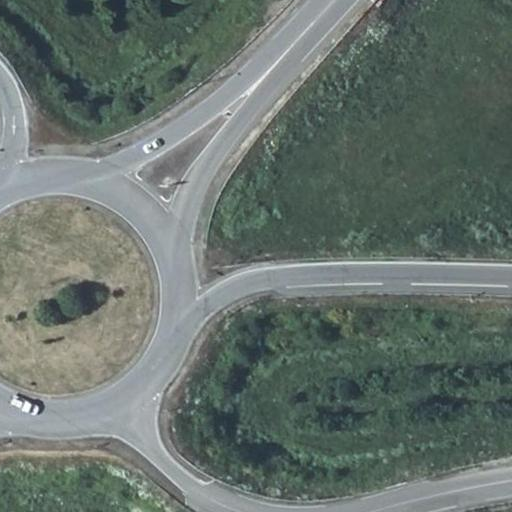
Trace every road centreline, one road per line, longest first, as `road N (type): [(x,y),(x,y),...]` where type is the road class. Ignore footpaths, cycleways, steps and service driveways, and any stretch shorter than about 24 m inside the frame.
road 1 (trunk): [(177,326),(227,291),(263,280),(511,277)]
road 2 (tertiary): [(282,53),(179,130),(87,180)]
road 3 (tertiary): [(166,241),(282,53)]
road 4 (tertiary): [(252,511),(189,486),(115,405)]
road 5 (tertiary): [(511,473),(348,511)]
